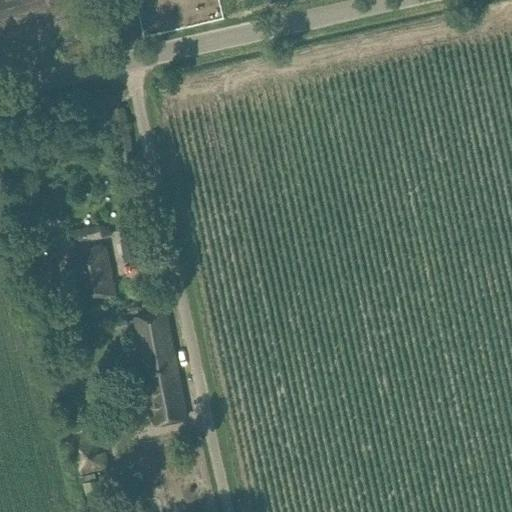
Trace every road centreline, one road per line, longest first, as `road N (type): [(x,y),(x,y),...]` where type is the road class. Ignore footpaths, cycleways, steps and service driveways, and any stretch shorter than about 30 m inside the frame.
road 1 (unclassified): [(226,511),(128,63)]
road 2 (unclassified): [(411,0),(128,63)]
road 3 (unclassified): [(128,63),(0,91)]
